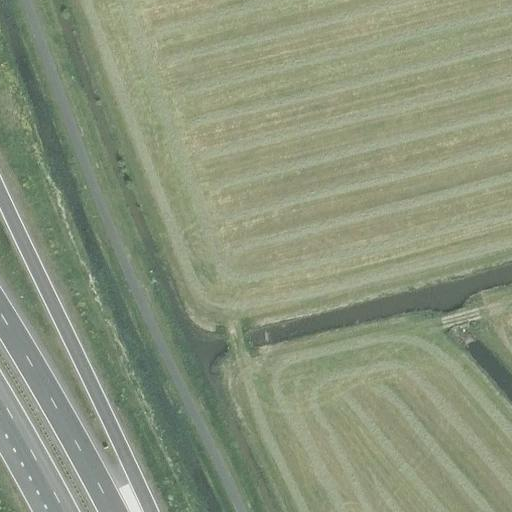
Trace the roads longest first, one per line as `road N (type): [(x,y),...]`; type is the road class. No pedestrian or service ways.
road 1 (trunk): [(144,511),(0,186)]
road 2 (trunk): [(113,511),(0,316)]
road 3 (trunk): [(0,397),(63,511)]
